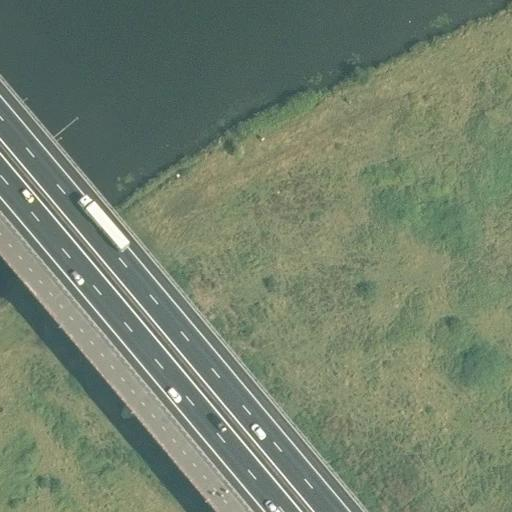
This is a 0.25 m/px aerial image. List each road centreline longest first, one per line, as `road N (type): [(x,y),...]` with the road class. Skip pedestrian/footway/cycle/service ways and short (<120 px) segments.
road 1 (motorway): [(329,511),(0,119)]
road 2 (motorway): [(0,180),(278,511)]
road 3 (unclassified): [(231,511),(0,236)]
